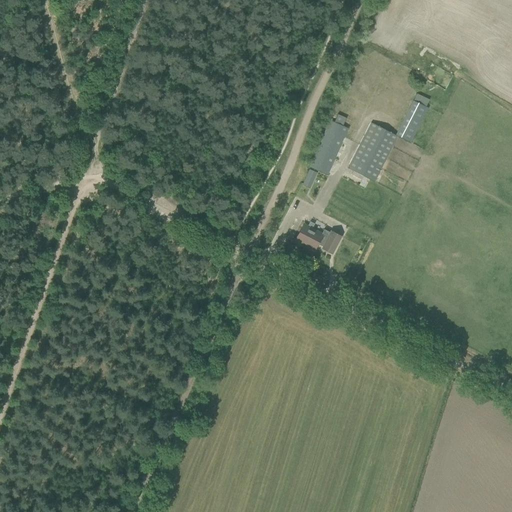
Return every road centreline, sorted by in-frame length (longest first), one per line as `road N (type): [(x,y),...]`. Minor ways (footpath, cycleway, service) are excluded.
road 1 (unclassified): [(511,396),(99,178)]
road 2 (track): [(254,258),(256,228),(359,0)]
road 3 (track): [(9,388),(86,176)]
road 4 (track): [(86,176),(40,0)]
